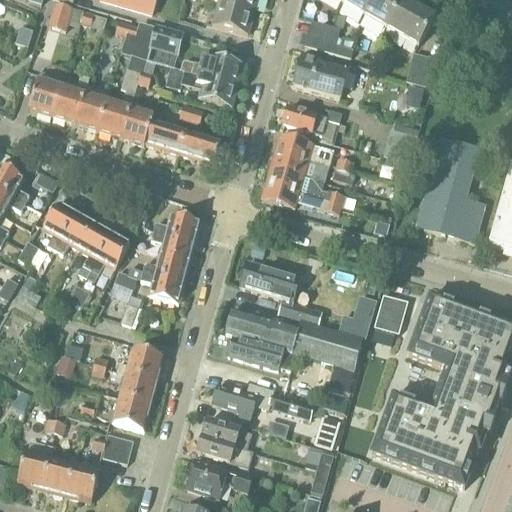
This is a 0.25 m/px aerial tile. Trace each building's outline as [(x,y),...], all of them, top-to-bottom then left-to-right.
[(43,0),(42,0),(29,0),(28,4),(41,8),(43,0)] [(99,0),(99,2),(151,18),(156,0),(99,0)] [(218,0),(216,6),(252,16),(256,0),(218,0)] [(364,19),(375,0),(346,0),(343,6),(364,19)] [(375,0),(364,19),(386,31),(403,3),(402,2),(403,0),(375,0)] [(435,22),(403,3),(386,31),(418,50),(435,22)] [(252,16),(216,6),(211,28),(246,38),(252,16)] [(65,36),(72,12),(53,7),(47,31),(65,36)] [(84,15),(80,29),(90,31),(94,18),(84,15)] [(308,38),(337,45),(340,33),(312,25),(308,38)] [(114,39),(125,42),(129,28),(118,26),(114,39)] [(98,135),(120,142),(130,113),(132,106),(137,89),(141,75),(143,76),(147,65),(151,51),(149,50),(154,31),(139,27),(138,31),(129,28),(125,42),(120,57),(131,61),(120,94),(125,96),(121,110),(107,106),(98,135)] [(20,31),(17,39),(29,43),(32,35),(20,31)] [(154,31),(149,50),(151,51),(176,58),(181,39),(154,31)] [(333,58),(335,49),(337,45),(308,38),(305,50),(333,58)] [(27,51),(29,43),(17,39),(14,47),(27,51)] [(335,49),(333,58),(350,63),(353,54),(335,49)] [(406,86),(418,90),(426,62),(413,58),(406,86)] [(179,74),(234,88),(239,68),(210,60),(207,70),(183,64),(181,66),(179,74)] [(340,104),(348,75),(319,67),(319,65),(302,60),(293,91),(340,104)] [(426,62),(418,90),(431,93),(439,65),(426,62)] [(143,76),(152,78),(155,68),(147,65),(143,76)] [(234,88),(179,74),(170,71),(165,90),(178,94),(180,88),(201,94),(199,102),(229,109),(234,88)] [(141,75),(137,89),(148,92),(152,78),(143,76),(141,75)] [(28,113),(51,120),(59,91),(46,87),(48,80),(39,78),(28,113)] [(63,84),(61,92),(59,91),(51,120),(74,128),(82,98),(84,91),(63,84)] [(82,98),(74,128),(98,135),(107,106),(109,98),(95,94),(84,91),(82,98)] [(140,108),(132,106),(130,113),(120,142),(144,149),(144,148),(151,128),(153,120),(138,115),(140,108)] [(189,124),(192,112),(182,110),(179,121),(189,124)] [(192,112),(189,124),(199,127),(202,115),(192,112)] [(339,130),(341,120),(329,116),(327,124),(287,112),(283,129),(321,141),(320,144),(331,147),(336,129),(339,130)] [(151,128),(144,148),(178,159),(185,138),(167,132),(151,128)] [(417,141),(390,134),(383,161),(410,168),(417,141)] [(185,138),(178,159),(213,170),(219,149),(185,138)] [(275,156),(329,171),(330,172),(334,156),(313,150),(279,140),(275,156)] [(474,248),(485,209),(465,203),(479,154),(440,143),(422,207),(430,209),(423,234),(474,248)] [(303,183),(324,188),(329,171),(275,156),(270,173),(303,183)] [(354,168),(337,163),(335,174),(351,178),(354,168)] [(0,191),(26,207),(29,201),(18,195),(25,182),(0,168),(0,191)] [(511,168),(490,249),(511,255),(511,168)] [(322,194),(324,188),(303,183),(270,173),(266,189),(342,209),(344,200),(329,196),(322,194)] [(36,186),(44,191),(50,181),(41,176),(36,186)] [(50,181),(44,191),(53,196),(59,186),(50,181)] [(342,209),(266,189),(261,204),(295,214),(297,207),(324,214),(323,215),(339,219),(342,209)] [(0,191),(0,215),(5,218),(9,210),(20,217),(26,207),(0,191)] [(141,209),(151,215),(156,207),(146,201),(141,209)] [(43,257),(51,261),(77,217),(58,206),(43,232),(54,238),(43,257)] [(146,224),(151,215),(141,209),(136,218),(146,224)] [(0,215),(0,239),(5,243),(9,237),(0,232),(0,226),(5,218),(0,215)] [(77,217),(51,261),(59,266),(69,247),(80,253),(95,227),(77,217)] [(157,228),(154,236),(195,247),(201,227),(172,220),(168,232),(157,228)] [(376,225),(373,237),(385,240),(388,229),(376,225)] [(95,227),(80,253),(89,259),(78,279),(86,283),(113,238),(95,227)] [(195,247),(154,236),(152,245),(164,248),(161,260),(190,267),(195,247)] [(113,238),(86,283),(94,288),(98,280),(105,268),(116,274),(131,248),(113,238)] [(22,255),(33,261),(38,252),(27,246),(22,255)] [(250,258),(262,262),(265,252),(253,248),(250,258)] [(28,270),(33,261),(22,255),(17,264),(28,270)] [(142,276),(184,288),(190,267),(161,260),(158,272),(145,268),(142,276)] [(293,307),(301,281),(249,266),(241,291),(293,307)] [(179,308),(184,288),(142,276),(140,286),(153,289),(150,300),(179,308)] [(2,291),(13,297),(18,288),(7,282),(2,291)] [(65,299),(74,303),(80,293),(72,288),(65,299)] [(0,300),(8,305),(13,297),(2,291),(0,294),(0,300)] [(26,306),(32,296),(23,291),(17,301),(26,306)] [(89,297),(80,293),(74,303),(82,308),(89,297)] [(32,296),(26,306),(35,312),(41,301),(32,296)] [(509,372),(511,364),(511,330),(430,300),(408,359),(446,373),(431,413),(393,400),(372,458),(464,492),(478,455),(481,456),(482,453),(487,440),(489,440),(496,422),(494,421),(498,408),(501,409),(508,390),(505,389),(510,376),(511,373),(509,372)] [(399,339),(403,323),(408,308),(383,301),(374,332),(399,339)] [(281,305),(278,318),(302,325),(318,330),(322,317),(281,305)] [(137,312),(128,308),(121,327),(131,330),(137,312)] [(227,337),(234,339),(293,356),(302,325),(278,318),(255,312),(253,319),(234,313),(227,337)] [(369,328),(367,327),(343,320),(338,336),(339,337),(363,344),(364,344),(369,328)] [(293,357),(296,358),(335,370),(354,375),(363,344),(339,337),(318,330),(302,325),(293,356),(293,357)] [(292,374),(296,358),(293,357),(293,356),(234,339),(229,359),(279,374),(280,371),(292,374)] [(125,379),(158,388),(165,363),(132,354),(125,379)] [(93,370),(105,373),(108,364),(96,361),(93,370)] [(103,382),(105,373),(93,370),(91,379),(103,382)] [(343,418),(354,375),(335,370),(323,411),(343,418)] [(158,388),(125,379),(119,403),(151,412),(158,388)] [(269,410),(270,410),(274,397),(274,395),(251,388),(248,397),(219,388),(213,408),(237,415),(236,420),(250,424),(255,409),(269,413),(269,410)] [(315,409),(274,397),(270,410),(311,423),(315,409)] [(151,412),(119,403),(112,427),(145,436),(151,412)] [(79,418),(92,421),(95,411),(82,408),(79,418)] [(321,422),(313,448),(331,454),(339,427),(321,422)] [(45,436),(54,438),(57,426),(47,424),(45,436)] [(203,440),(247,455),(252,439),(246,437),(246,436),(208,424),(203,440)] [(288,431),(269,425),(265,437),(284,443),(288,431)] [(66,428),(57,426),(54,438),(63,440),(66,428)] [(109,439),(106,451),(131,458),(134,446),(109,439)] [(247,455),(203,440),(197,457),(242,471),(243,469),(249,471),(254,457),(247,455)] [(94,443),(92,453),(103,456),(106,446),(94,443)] [(131,458),(106,451),(103,462),(127,469),(131,458)] [(18,487),(44,494),(53,462),(27,455),(18,487)] [(316,475),(328,478),(334,458),(322,455),(316,475)] [(78,468),(53,462),(44,494),(69,501),(78,468)] [(253,482),(195,465),(187,492),(220,503),(224,488),(248,496),(253,482)] [(78,468),(69,501),(91,507),(100,474),(78,468)] [(0,474),(0,484),(5,486),(8,474),(1,472),(0,474)] [(322,499),(328,478),(316,475),(310,495),(322,499)] [(317,511),(322,499),(310,495),(308,502),(307,502),(304,511),(317,511)]
